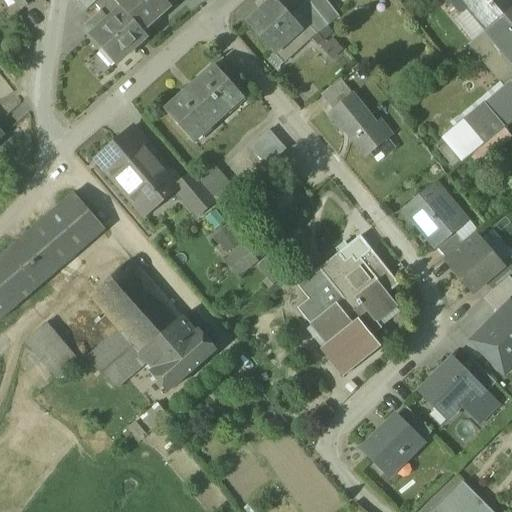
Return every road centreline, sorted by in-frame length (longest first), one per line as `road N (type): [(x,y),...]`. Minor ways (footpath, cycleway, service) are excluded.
road 1 (residential): [(380,511),(328,458),(336,431),(426,334),(425,276),(214,21)]
road 2 (residential): [(214,21),(62,156),(48,142),(43,102),(59,0)]
